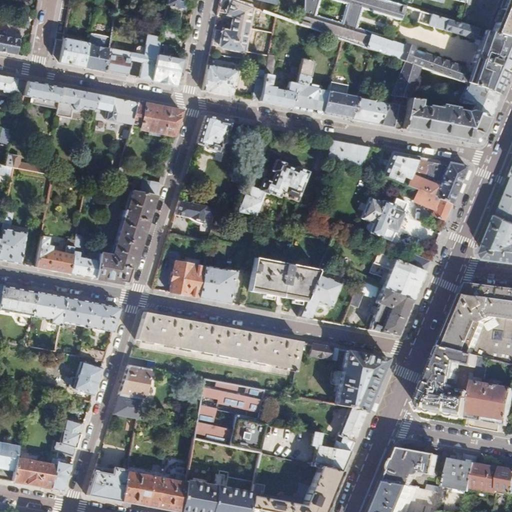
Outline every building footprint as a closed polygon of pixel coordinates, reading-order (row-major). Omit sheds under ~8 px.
[(303,0),(304,13),(301,24),(311,27),(404,60),(420,65),(467,82),(498,93),(501,86),(511,61),(478,48),(472,61),(474,65),(472,70),(469,69),(464,66),(464,65),(413,48),(413,46),(403,43),(402,44),(393,41),(394,38),(388,36),(389,33),(393,20),(394,18),(400,19),(405,5),(389,0),(303,0)] [(511,0),(503,0),(491,31),(511,37),(511,0)] [(476,37),(480,28),(459,21),(422,10),(419,19),(476,37)] [(511,55),(511,37),(491,31),(480,28),(476,37),(482,39),(485,40),(483,44),(511,55)] [(108,49),(103,72),(126,76),(128,63),(141,65),(138,79),(151,81),(156,56),(161,31),(149,29),(147,40),(140,39),(138,46),(109,41),(108,49)] [(0,51),(7,53),(10,38),(0,35),(0,51)] [(51,55),(57,62),(61,40),(54,38),(51,55)] [(61,40),(57,62),(58,63),(82,68),(87,45),(87,44),(61,39),(61,40)] [(478,48),(511,61),(511,57),(511,55),(483,44),(480,43),(478,48)] [(87,45),(82,68),(103,72),(108,49),(87,45)] [(267,61),(259,101),(290,107),(299,71),(293,70),(288,92),(276,89),(276,87),(269,86),(276,57),(268,55),(267,61)] [(156,56),(151,81),(175,86),(180,61),(156,56)] [(248,95),(247,99),(259,101),(267,61),(263,60),(261,70),(258,69),(253,96),(248,95)] [(299,71),(290,107),(323,113),(328,93),(321,91),(322,88),(308,85),(313,62),(302,60),(299,71)] [(420,65),(404,60),(391,94),(407,96),(410,96),(420,65)] [(237,70),(207,64),(202,90),(231,96),(237,70)] [(21,96),(24,80),(0,75),(0,89),(13,92),(12,94),(21,96)] [(57,109),(59,87),(26,81),(23,96),(30,97),(28,104),(57,109)] [(488,116),(498,93),(467,82),(458,101),(471,103),(470,109),(488,116)] [(328,93),(323,113),(350,118),(358,97),(344,94),(345,87),(330,84),(328,93)] [(93,107),(95,94),(59,87),(57,109),(56,116),(70,118),(71,111),(76,112),(81,108),(92,110),(93,107)] [(358,97),(350,118),(380,124),(388,103),(375,100),(362,97),(364,92),(360,92),(358,97)] [(131,121),(136,102),(95,94),(93,107),(107,110),(106,119),(112,121),(113,118),(131,121)] [(375,100),(388,103),(390,98),(377,94),(375,100)] [(405,106),(401,128),(431,134),(472,142),(475,142),(477,141),(478,140),(488,116),(470,109),(470,111),(455,110),(455,108),(439,105),(438,109),(425,107),(426,103),(417,101),(418,97),(410,96),(407,96),(405,106)] [(130,126),(174,135),(181,111),(136,102),(131,121),(130,126)] [(388,103),(380,124),(401,128),(405,106),(388,103)] [(205,116),(197,143),(212,146),(212,148),(214,149),(213,150),(218,151),(218,150),(220,150),(222,143),(225,144),(227,137),(224,136),(226,129),(230,130),(232,121),(205,116)] [(0,132),(0,142),(6,144),(9,133),(1,130),(0,132)] [(370,147),(330,140),(327,160),(362,166),(370,147)] [(410,175),(418,156),(392,152),(382,175),(400,182),(404,172),(410,175)] [(5,166),(15,168),(49,174),(50,164),(39,161),(38,167),(20,163),(21,158),(8,156),(5,166)] [(468,166),(418,156),(410,175),(406,184),(417,189),(452,204),(468,166)] [(258,188),(246,183),(236,210),(254,215),(260,203),(266,205),(267,201),(276,205),(277,201),(285,205),(288,200),(296,203),(308,173),(296,168),(295,171),(285,166),(285,164),(275,160),(270,172),(274,174),(270,183),(262,180),(258,188)] [(142,179),(138,192),(155,195),(159,182),(142,179)] [(511,182),(499,213),(511,218),(511,182)] [(445,221),(452,204),(417,189),(412,201),(434,210),(432,216),(445,221)] [(138,192),(133,190),(126,211),(125,210),(122,218),(124,218),(112,257),(99,254),(94,279),(109,281),(119,283),(120,282),(126,283),(130,270),(132,270),(155,195),(138,192)] [(192,201),(179,198),(176,209),(190,211),(192,201)] [(381,205),(369,200),(361,220),(372,224),(368,233),(390,242),(394,234),(396,234),(405,213),(403,212),(406,204),(396,200),(393,207),(382,203),(381,205)] [(213,216),(215,205),(203,203),(202,213),(206,214),(213,216)] [(14,212),(6,210),(3,226),(11,227),(14,212)] [(46,211),(40,238),(47,239),(52,212),(46,211)] [(511,218),(499,213),(483,252),(487,257),(494,258),(511,260),(511,218)] [(307,227),(310,219),(304,217),(301,225),(307,227)] [(76,236),(77,229),(72,227),(68,246),(74,247),(76,236)] [(0,241),(0,260),(20,264),(25,235),(10,232),(2,231),(0,240),(0,241)] [(74,247),(73,252),(80,253),(83,237),(76,236),(74,247)] [(34,267),(69,274),(73,252),(74,247),(68,246),(67,254),(53,251),(54,247),(46,246),(47,239),(40,238),(34,267)] [(94,279),(99,254),(100,249),(97,248),(95,248),(94,254),(91,254),(90,256),(91,257),(90,259),(81,257),(82,253),(80,253),(73,252),(69,274),(94,279)] [(424,271),(407,265),(376,252),(367,273),(373,276),(374,273),(386,278),(385,280),(383,279),(381,285),(383,286),(382,288),(412,300),(424,271)] [(424,271),(428,262),(411,255),(407,265),(424,271)] [(317,269),(253,257),(247,291),(305,301),(315,275),(317,269)] [(169,292),(197,298),(203,267),(175,262),(174,267),(168,267),(167,270),(173,271),(172,274),(171,274),(169,282),(171,282),(169,292)] [(203,267),(197,298),(228,304),(230,293),(232,293),(236,272),(224,269),(223,271),(203,267)] [(305,301),(299,317),(309,319),(315,303),(328,308),(338,284),(315,275),(305,301)] [(373,285),(358,279),(349,304),(357,307),(363,291),(364,291),(363,294),(369,296),(369,294),(373,285)] [(0,310),(31,317),(36,291),(2,285),(0,293),(0,310)] [(448,338),(444,347),(479,356),(511,365),(511,290),(507,290),(475,285),(470,285),(468,289),(456,318),(448,338)] [(398,335),(412,300),(382,288),(379,287),(373,302),(376,303),(366,329),(398,335)] [(60,325),(65,297),(36,291),(31,317),(45,319),(45,322),(60,325)] [(77,299),(65,297),(60,325),(84,330),(84,327),(89,302),(77,299)] [(120,307),(89,302),(84,327),(113,332),(120,307)] [(295,371),(300,343),(301,342),(144,312),(135,339),(291,367),(290,370),(295,371)] [(335,361),(337,349),(312,345),(310,356),(335,361)] [(81,347),(80,356),(104,360),(106,352),(81,347)] [(479,356),(444,347),(433,375),(429,385),(421,405),(421,408),(423,409),(430,411),(431,414),(436,415),(438,413),(450,415),(451,418),(459,419),(461,417),(468,418),(473,393),(463,391),(462,393),(453,392),(451,389),(452,387),(454,388),(455,383),(458,384),(458,380),(457,380),(460,364),(467,365),(467,366),(477,368),(479,356)] [(388,358),(345,350),(335,405),(349,409),(366,412),(388,358)] [(93,394),(102,367),(80,361),(75,377),(71,376),(68,385),(72,386),(72,387),(93,394)] [(149,369),(127,365),(112,414),(137,418),(141,398),(143,398),(149,369)] [(255,421),(262,391),(203,380),(192,437),(214,441),(257,451),(263,423),(255,421)] [(473,389),(473,393),(468,418),(468,419),(471,419),(502,425),(508,426),(511,400),(511,388),(474,382),(473,389)] [(349,452),(366,412),(349,409),(336,437),(341,439),(337,446),(325,441),(326,438),(323,435),(318,434),(316,447),(349,452)] [(76,448),(81,434),(79,433),(83,424),(79,423),(80,421),(69,418),(68,419),(65,419),(60,444),(76,448)] [(316,447),(318,434),(311,433),(310,445),(316,447)] [(185,480),(183,491),(197,493),(204,455),(211,457),(214,441),(192,437),(187,464),(185,480)] [(16,458),(18,445),(0,441),(0,467),(14,470),(16,458)] [(257,451),(214,441),(211,457),(242,464),(256,467),(259,452),(257,451)] [(58,452),(74,457),(76,448),(60,444),(58,452)] [(341,471),(349,452),(316,447),(313,465),(318,466),(341,471)] [(448,472),(451,459),(452,458),(444,457),(403,449),(402,450),(388,482),(412,487),(417,476),(420,476),(422,475),(423,473),(435,476),(436,469),(448,472)] [(236,501),(242,464),(211,457),(204,455),(197,493),(195,500),(237,507),(238,502),(239,501),(236,501)] [(55,466),(51,488),(63,490),(67,477),(71,464),(60,461),(61,458),(57,457),(55,466)] [(12,480),(51,488),(55,466),(16,458),(14,470),(12,480)] [(471,488),(477,464),(472,463),(468,462),(461,461),(451,459),(448,472),(444,486),(470,491),(471,488)] [(128,465),(127,470),(143,473),(166,477),(185,480),(187,464),(178,463),(177,465),(173,465),(172,466),(170,467),(168,470),(167,472),(128,465)] [(238,502),(250,504),(251,494),(256,467),(242,464),(236,501),(239,501),(238,502)] [(498,493),(498,491),(502,468),(477,464),(471,488),(498,493)] [(323,511),(341,471),(318,466),(302,503),(251,494),(250,504),(248,511),(323,511)] [(87,494),(121,501),(127,470),(114,468),(112,474),(94,471),(87,494)] [(511,495),(511,470),(502,468),(498,491),(498,493),(511,495)] [(121,501),(179,511),(183,491),(185,480),(166,477),(143,473),(127,470),(121,501)] [(412,487),(388,482),(375,511),(404,511),(415,487),(412,487)] [(183,491),(179,511),(181,511),(248,511),(250,504),(238,502),(237,507),(195,500),(197,493),(183,491)]
